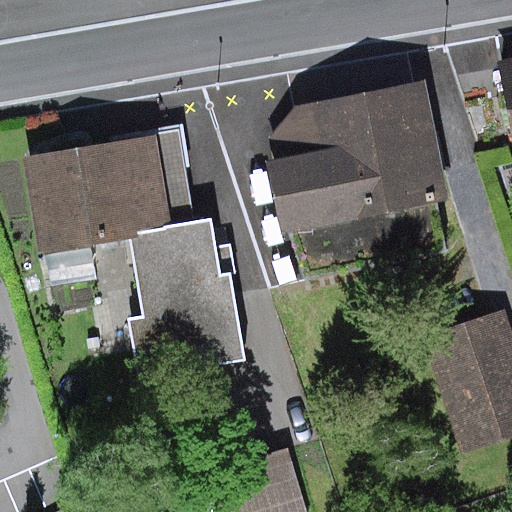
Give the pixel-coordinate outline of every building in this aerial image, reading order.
[(511,0),(460,0),(465,36),(511,31),(511,0)] [(443,20),(410,25),(416,64),(449,59),(443,20)] [(413,85),(271,113),(281,164),(260,168),(274,239),(312,231),(321,275),(446,250),(413,85)] [(171,145),(32,166),(44,245),(129,233),(143,326),(124,329),(132,382),(245,365),(233,284),(211,287),(202,229),(184,232),(171,145)] [(511,340),(503,314),(422,340),(459,457),(511,440),(511,340)] [(308,511),(290,452),(237,468),(227,471),(238,511),(308,511)]
